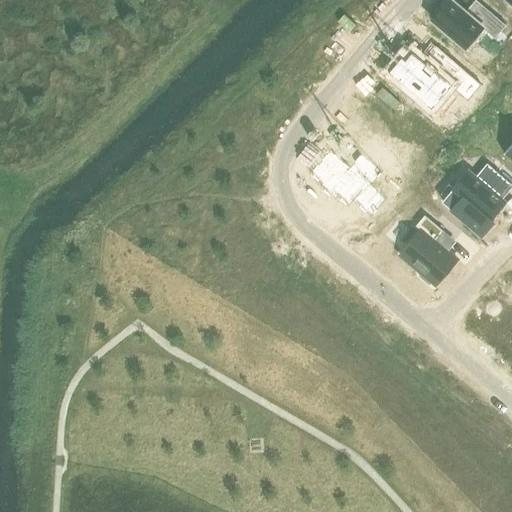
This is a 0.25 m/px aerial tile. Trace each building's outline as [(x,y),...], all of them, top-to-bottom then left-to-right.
[(440,10),(432,20),(469,51),(486,30),(495,38),(506,25),(481,3),(471,16),(452,0),(445,0),(438,9),(440,10)] [(402,56),(389,71),(432,108),(451,86),(468,100),(482,84),(436,45),(423,60),(413,51),(406,59),(402,56)] [(372,97),(351,122),(395,160),(416,136),(372,97)] [(330,150),(310,174),(321,183),(318,186),(335,200),(338,197),(349,206),(353,201),(371,217),(387,199),(371,185),(383,172),(361,153),(350,167),(344,162),(330,150)] [(468,171),(442,201),(482,235),(494,220),(492,218),(505,202),(502,199),(511,187),(511,183),(487,163),(476,177),(468,171)] [(421,230),(400,254),(422,272),(419,275),(430,284),(432,281),(436,285),(458,259),(448,250),(436,241),(444,231),(425,215),(416,226),(421,230)] [(268,241),(242,281),(263,295),(293,251),(285,246),(282,251),(268,241)] [(293,251),(263,295),(284,309),(311,270),(298,261),(301,256),(293,251)] [(311,270),(284,309),(305,324),(335,279),(327,274),(324,279),(311,270)] [(335,279),(305,324),(327,338),(331,332),(330,332),(353,298),(340,289),(343,284),(335,279)] [(353,298),(330,332),(331,332),(352,346),(378,308),(369,302),(366,307),(353,298)] [(511,311),(496,299),(474,325),(510,354),(511,351),(511,311)] [(449,375),(419,420),(441,434),(467,395),(454,386),(457,381),(449,375)] [(467,395),(441,434),(462,449),(492,404),(484,398),(480,403),(467,395)] [(511,433),(476,474),(497,491),(501,486),(511,473),(511,433)] [(511,473),(501,486),(506,490),(511,495),(511,473)] [(501,495),(506,490),(501,486),(497,491),(501,495)]
